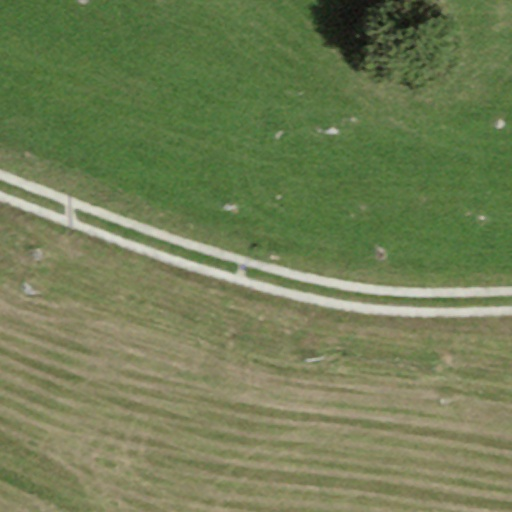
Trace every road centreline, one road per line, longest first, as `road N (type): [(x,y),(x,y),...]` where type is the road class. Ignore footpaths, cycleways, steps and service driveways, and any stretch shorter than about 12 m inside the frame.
road 1 (residential): [(190,256),(396,308),(511,312)]
road 2 (track): [(190,256),(0,186)]
